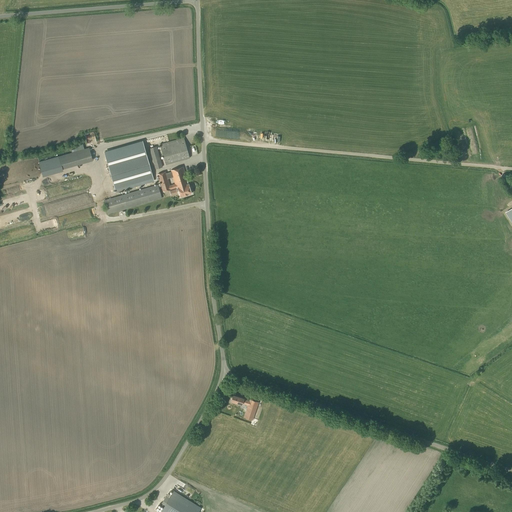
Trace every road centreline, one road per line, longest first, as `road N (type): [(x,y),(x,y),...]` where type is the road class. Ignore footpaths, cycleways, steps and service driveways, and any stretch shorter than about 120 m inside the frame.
road 1 (unclassified): [(227,371),(211,279),(196,1)]
road 2 (unclassified): [(511,469),(227,371)]
road 3 (unclassified): [(95,511),(155,488),(227,371)]
road 4 (unclassified): [(0,17),(196,1)]
